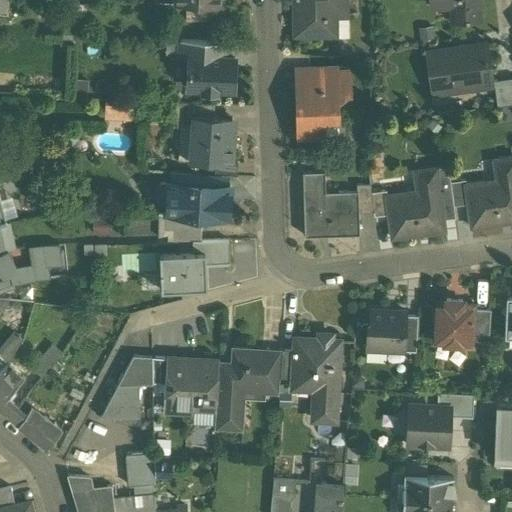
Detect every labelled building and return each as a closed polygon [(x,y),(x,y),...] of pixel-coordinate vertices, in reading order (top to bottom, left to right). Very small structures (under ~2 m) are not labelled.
[(346,0),(294,0),(295,35),(325,34),(324,15),(346,15),(346,0)] [(434,0),(435,4),(453,4),(453,21),(469,21),(469,20),(479,20),(478,0),(434,0)] [(216,42),(180,40),(179,56),(189,56),(215,57),(216,42)] [(227,42),(216,42),(215,57),(189,56),(188,88),(203,89),(202,91),(216,92),(217,90),(233,90),(235,58),(226,58),(227,42)] [(488,43),(431,50),(435,81),(447,79),(449,91),(494,85),(493,83),(492,83),(487,45),(489,45),(488,43)] [(337,67),(309,68),(310,89),(337,88),(337,93),(350,92),(349,71),(337,72),(337,67)] [(511,76),(493,79),(493,83),(494,85),(496,105),(511,103),(511,76)] [(310,89),(296,90),(298,135),(339,134),(337,93),(337,88),(310,89)] [(101,100),(101,117),(129,118),(130,101),(101,100)] [(212,104),(177,102),(177,116),(193,117),(194,116),(211,117),(212,104)] [(211,117),(194,116),(193,117),(191,162),(216,163),(233,164),(234,141),(231,141),(232,118),(211,117)] [(511,156),(494,159),(496,179),(466,183),(465,183),(468,203),(471,226),(511,220),(511,156)] [(233,164),(216,163),(216,174),(238,176),(238,164),(233,164)] [(449,165),(437,166),(444,218),(456,217),(454,205),(451,181),(449,165)] [(387,193),(386,194),(389,213),(392,237),(445,230),(444,218),(437,166),(415,169),(417,190),(387,193)] [(357,190),(339,190),(326,190),(325,170),(304,171),(306,234),(360,233),(359,211),(358,190),(357,190)] [(200,173),(170,171),(169,183),(199,185),(200,174),(200,173)] [(229,176),(200,174),(199,185),(228,187),(229,176)] [(466,179),(451,181),(454,205),(468,203),(465,183),(466,183),(466,179)] [(169,183),(161,183),(155,188),(155,197),(159,202),(168,202),(167,215),(174,216),(201,218),(228,219),(230,187),(228,187),(199,185),(169,183)] [(372,191),(371,183),(357,183),(357,190),(358,190),(359,211),(374,210),(372,191)] [(387,189),(372,191),(374,210),(375,215),(389,213),(386,194),(387,193),(387,189)] [(167,215),(159,214),(159,239),(173,234),(174,216),(167,215)] [(201,218),(174,216),(173,234),(172,242),(193,241),(200,241),(201,218)] [(200,241),(193,241),(193,253),(204,252),(205,265),(229,264),(229,240),(200,241)] [(42,246),(29,247),(32,266),(35,281),(49,278),(44,260),(42,246)] [(58,247),(42,246),(44,260),(58,256),(58,247)] [(0,261),(9,256),(6,252),(0,254),(0,261)] [(193,253),(160,255),(162,291),(206,288),(205,265),(204,252),(193,253)] [(32,266),(17,269),(9,256),(0,261),(0,281),(8,277),(12,285),(35,281),(32,266)] [(8,277),(0,281),(0,292),(13,290),(12,285),(8,277)] [(511,295),(506,295),(506,302),(500,311),(505,314),(504,335),(511,335),(511,295)] [(473,305),(462,304),(462,300),(446,299),(446,303),(435,303),(433,341),(471,343),(471,340),(473,308),(473,305)] [(20,309),(8,304),(5,310),(15,315),(20,309)] [(490,309),(473,308),(471,340),(488,340),(490,309)] [(386,314),(383,310),(370,309),(370,324),(367,324),(366,343),(378,343),(383,350),(403,351),(405,315),(405,311),(400,310),(395,314),(386,314)] [(417,315),(405,315),(403,351),(415,351),(417,315)] [(10,321),(3,330),(9,337),(16,328),(10,321)] [(339,339),(295,337),(295,347),(293,375),(293,378),(315,379),(313,416),(334,417),(339,339)] [(14,339),(0,357),(7,363),(18,342),(14,339)] [(42,347),(33,341),(29,348),(37,354),(42,347)] [(281,349),(231,346),(230,365),(218,364),(215,411),(214,429),(239,431),(241,384),(264,386),(264,393),(279,393),(280,374),(281,349)] [(295,347),(282,347),(281,349),(280,374),(293,375),(295,347)] [(41,355),(32,366),(38,371),(47,360),(41,355)] [(151,356),(132,355),(117,385),(138,384),(152,383),(152,382),(151,356)] [(167,357),(151,356),(152,382),(164,382),(166,361),(167,361),(167,357)] [(218,360),(191,358),(191,362),(167,361),(166,361),(164,382),(164,390),(167,393),(167,401),(174,408),(215,411),(218,364),(218,360)] [(24,371),(13,360),(7,363),(20,376),(24,371)] [(20,376),(7,363),(0,369),(0,372),(15,388),(23,379),(20,376)] [(15,388),(0,372),(0,410),(17,424),(25,414),(18,408),(10,402),(11,401),(7,397),(15,388)] [(138,384),(117,385),(102,418),(139,418),(138,384)] [(473,394),(437,392),(437,405),(450,405),(450,416),(472,417),(473,394)] [(73,397),(62,418),(71,422),(82,402),(73,397)] [(60,429),(24,400),(18,408),(25,414),(17,424),(46,447),(60,429)] [(437,405),(409,403),(407,445),(440,446),(448,439),(450,416),(450,405),(437,405)] [(511,407),(496,407),(494,456),(511,456),(511,407)] [(154,453),(127,454),(127,485),(133,485),(155,484),(154,473),(154,461),(154,456),(154,453)] [(169,461),(154,461),(154,473),(169,473),(169,461)] [(425,463),(403,462),(402,474),(404,474),(426,475),(427,464),(425,463)] [(91,476),(67,474),(71,489),(92,486),(91,476)] [(426,475),(404,474),(401,511),(451,511),(452,505),(450,505),(450,497),(452,497),(453,477),(426,475)] [(343,484),(323,482),(321,511),(341,511),(341,510),(343,484)] [(92,486),(71,489),(78,511),(108,511),(114,511),(113,501),(113,500),(111,484),(92,486)] [(155,484),(133,485),(133,496),(155,494),(155,484)] [(0,489),(0,508),(15,504),(11,487),(0,489)] [(133,496),(113,500),(114,511),(155,511),(155,494),(133,496)] [(15,504),(0,508),(0,511),(30,511),(28,501),(15,504)]
